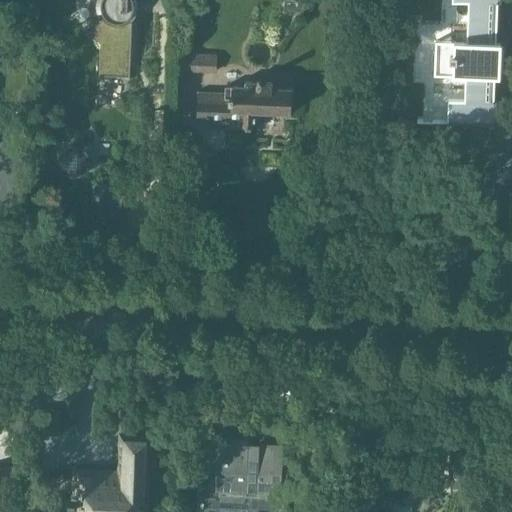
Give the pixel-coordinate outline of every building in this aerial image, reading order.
[(99,77),(130,78),(132,18),(135,15),(137,11),(138,4),(137,0),(98,0),(98,4),(98,9),(101,17),(85,30),(92,37),(101,42),(99,77)] [(449,103),(448,121),(495,123),(500,0),(451,0),(452,2),(469,4),(469,44),(436,42),(434,75),(464,78),(466,105),(449,103)] [(182,73),(188,73),(217,74),(217,56),(182,55),(182,73)] [(291,112),(292,89),(272,89),(273,84),(263,83),(259,79),(255,83),(246,83),(246,87),(226,87),(225,94),(198,93),(197,121),(239,122),(239,128),(258,128),(259,111),(291,112)] [(77,164),(80,164),(82,164),(84,163),(86,162),(87,160),(89,159),(90,157),(91,155),(92,153),(93,151),(93,149),(93,147),(93,145),(92,143),(91,141),(90,139),(88,137),(87,136),(85,134),(83,133),(81,133),(79,132),(77,132),(74,132),(72,133),(70,134),(68,135),(67,136),(65,138),(64,139),(63,141),(62,143),(61,145),(61,148),(61,150),(61,152),(62,154),(63,156),(64,158),(66,160),(67,161),(69,162),(71,163),(73,164),(75,164),(77,164)] [(91,185),(91,201),(97,202),(120,202),(120,186),(91,185)] [(153,400),(153,381),(130,380),(130,390),(137,400),(153,400)] [(146,511),(150,436),(116,434),(115,472),(72,470),(69,511),(146,511)] [(249,443),(249,440),(202,438),(201,468),(216,469),(215,495),(201,494),(200,511),(279,511),(280,511),(282,511),(283,489),(281,489),(281,486),(287,487),(288,473),(282,473),(283,445),(249,443)] [(0,511),(10,511),(9,498),(15,498),(12,467),(0,468),(0,511)] [(499,511),(511,503),(496,483),(474,499),(472,501),(479,511),(499,511)]
